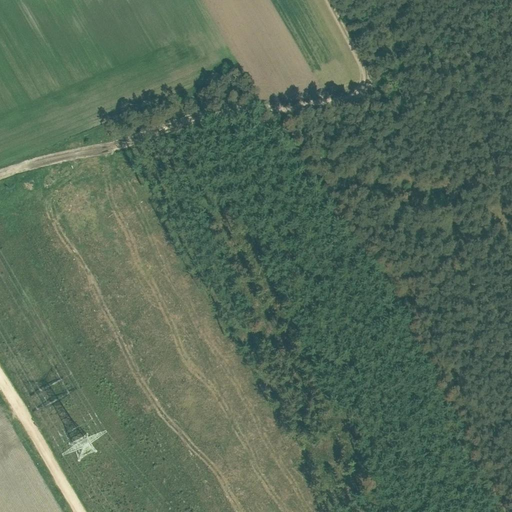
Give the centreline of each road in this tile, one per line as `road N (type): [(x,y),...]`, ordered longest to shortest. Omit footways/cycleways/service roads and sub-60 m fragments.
road 1 (track): [(0,176),(226,93),(296,152),(382,187),(447,188),(511,165)]
road 2 (track): [(81,511),(0,373)]
